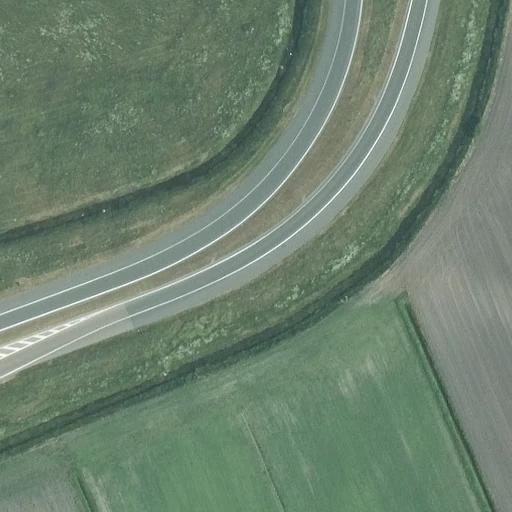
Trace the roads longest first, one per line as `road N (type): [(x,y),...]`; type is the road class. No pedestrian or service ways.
road 1 (motorway): [(0,369),(283,234),(339,181),(367,141),(399,72),(418,0)]
road 2 (motorway): [(354,0),(323,108),(250,204),(163,262),(0,322)]
